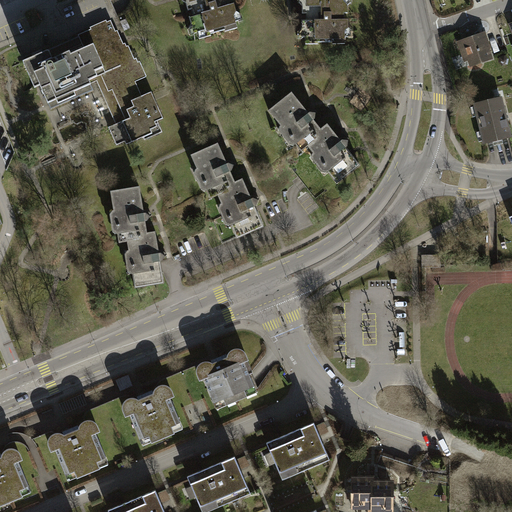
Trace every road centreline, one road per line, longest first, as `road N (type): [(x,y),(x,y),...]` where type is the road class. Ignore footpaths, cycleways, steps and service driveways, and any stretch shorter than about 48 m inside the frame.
road 1 (residential): [(328,392),(49,511)]
road 2 (secondary): [(269,287),(0,399)]
road 3 (secondary): [(405,182),(353,244),(269,287)]
road 4 (secondary): [(419,33),(428,97),(417,155)]
road 5 (residential): [(269,287),(299,354),(328,392)]
road 6 (residential): [(328,392),(437,443)]
